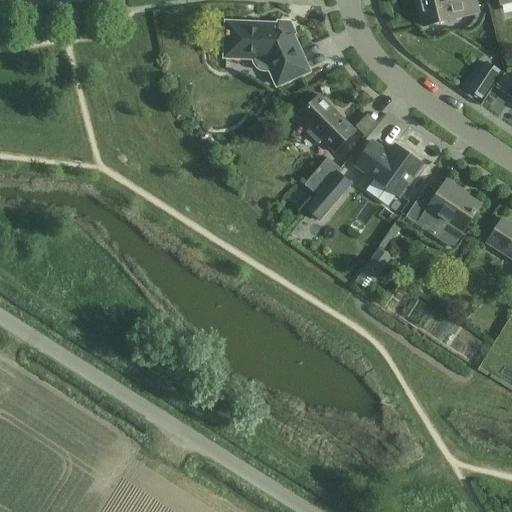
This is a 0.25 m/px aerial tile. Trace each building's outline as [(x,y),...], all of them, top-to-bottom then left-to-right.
[(418,0),(424,27),(454,20),(453,18),(477,13),(474,0),(418,0)] [(227,24),(225,52),(253,54),(253,59),(253,64),(256,68),(261,71),(266,72),(271,71),(277,86),(308,72),(292,36),(288,37),(286,33),(283,30),(278,30),(278,26),(227,24)] [(485,63),(466,92),(481,102),(500,73),(485,63)] [(511,79),(504,74),(496,86),(507,93),(511,85),(511,79)] [(334,153),(356,132),(320,95),(298,117),(310,129),(307,132),(319,144),(322,141),(334,153)] [(209,139),(199,145),(206,156),(216,150),(209,139)] [(371,142),(355,165),(373,178),(372,179),(374,180),(366,191),(389,207),(396,196),(399,198),(422,165),(396,146),(389,155),(371,142)] [(305,185),(317,196),(338,171),(339,169),(327,158),(305,185)] [(338,171),(317,196),(305,210),(320,222),(353,183),(338,171)] [(427,186),(406,217),(426,231),(436,216),(462,233),(480,206),(457,191),(458,190),(446,182),(439,193),(427,186)] [(361,223),(372,208),(362,200),(351,215),(361,223)] [(511,225),(503,220),(487,244),(511,260),(511,225)] [(378,249),(362,272),(376,281),(392,258),(378,249)]
